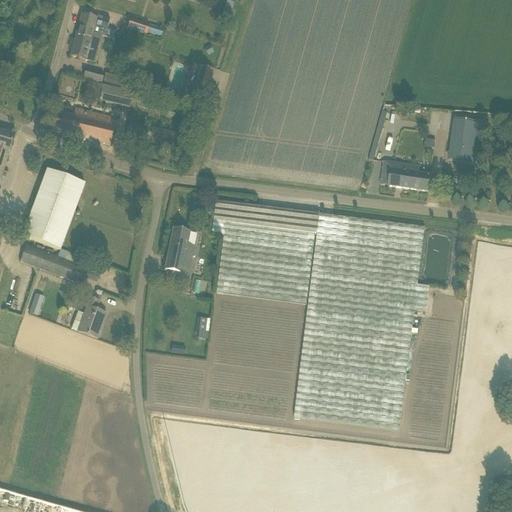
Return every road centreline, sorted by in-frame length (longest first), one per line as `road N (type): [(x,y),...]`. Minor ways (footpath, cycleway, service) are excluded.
road 1 (unclassified): [(511,222),(162,181)]
road 2 (unclassified): [(163,511),(139,410),(135,344),(141,267),(162,181)]
road 3 (track): [(193,182),(247,0)]
road 4 (track): [(0,272),(33,132)]
road 5 (unclassified): [(162,181),(33,132)]
road 6 (unclassified): [(33,132),(69,0)]
